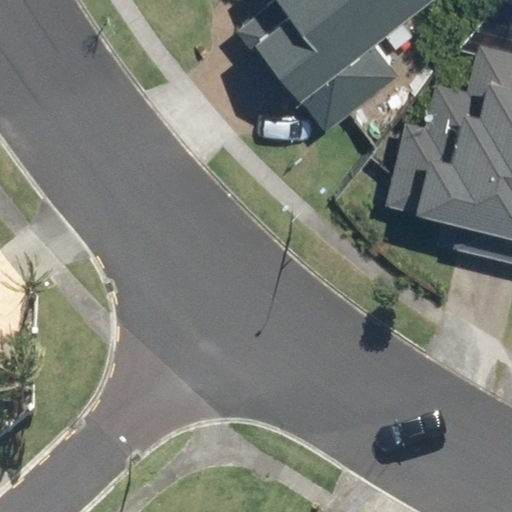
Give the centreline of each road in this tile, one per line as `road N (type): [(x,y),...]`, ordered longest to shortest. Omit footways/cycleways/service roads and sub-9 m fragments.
road 1 (residential): [(3,0),(43,82),(236,306)]
road 2 (residential): [(236,306),(407,436),(511,483)]
road 3 (residential): [(30,511),(236,306)]
